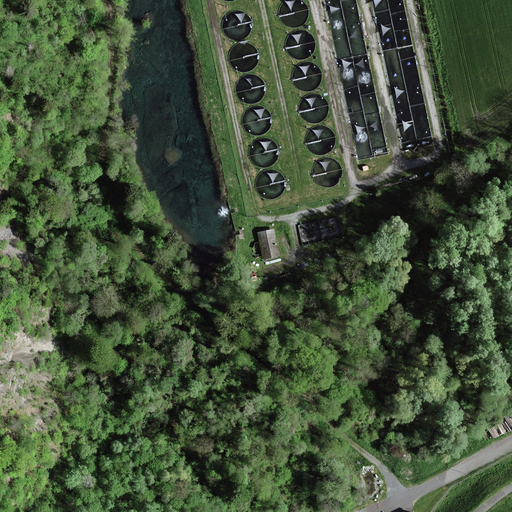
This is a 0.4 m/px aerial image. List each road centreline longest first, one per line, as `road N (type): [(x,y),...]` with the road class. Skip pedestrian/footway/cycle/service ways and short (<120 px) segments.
road 1 (track): [(209,0),(253,208),(270,218),(343,203),(435,153),(409,0)]
road 2 (track): [(312,0),(356,190)]
road 3 (unclassified): [(381,511),(408,490),(511,439)]
